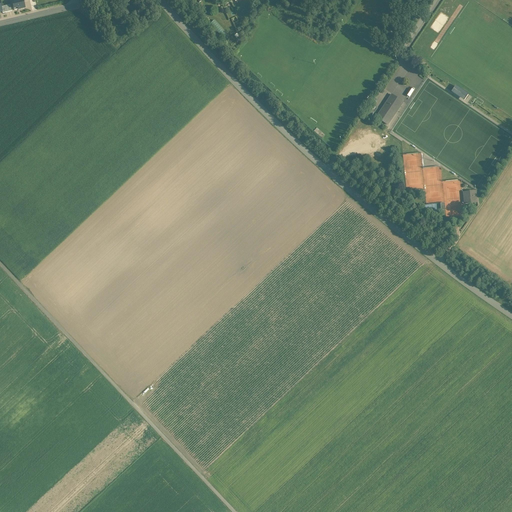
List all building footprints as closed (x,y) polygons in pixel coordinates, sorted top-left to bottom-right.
[(15,0),(12,1),(14,10),(25,8),(23,0),(15,0)] [(214,20),(210,24),(222,37),(227,33),(214,20)] [(465,100),(469,93),(456,85),(452,92),(465,100)] [(392,95),(376,117),(386,124),(401,101),(392,95)] [(476,191),(463,192),(464,195),(465,195),(466,204),(477,202),(476,191)]
